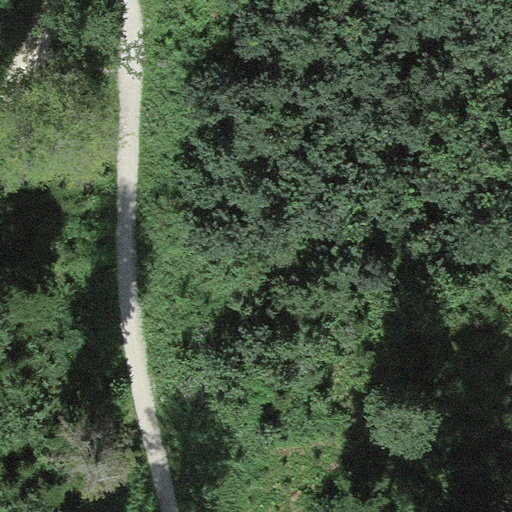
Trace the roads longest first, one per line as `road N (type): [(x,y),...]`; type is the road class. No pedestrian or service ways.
road 1 (track): [(118,0),(131,29),(127,279),(169,511)]
road 2 (track): [(0,117),(52,0)]
